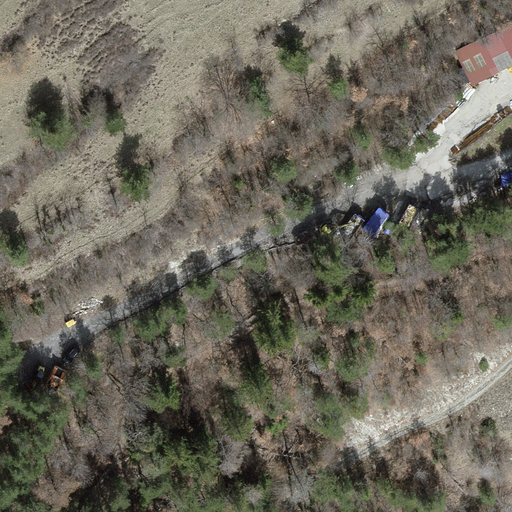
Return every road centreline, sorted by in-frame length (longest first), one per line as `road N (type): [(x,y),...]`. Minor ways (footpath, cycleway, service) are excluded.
road 1 (track): [(511,160),(251,246),(61,345)]
road 2 (track): [(511,358),(480,389),(294,495),(288,511)]
